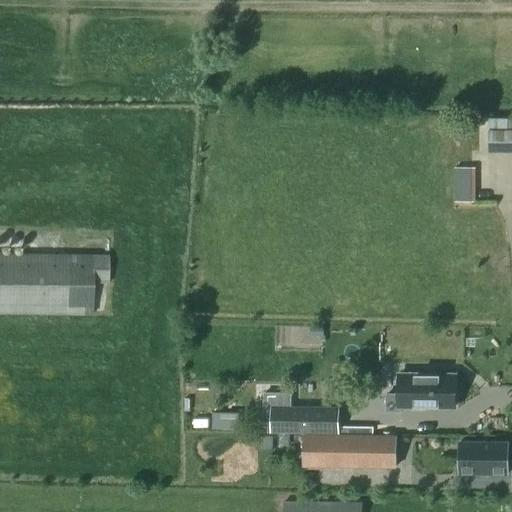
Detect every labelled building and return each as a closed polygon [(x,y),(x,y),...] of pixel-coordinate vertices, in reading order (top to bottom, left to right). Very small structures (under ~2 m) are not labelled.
[(511,118),(486,118),(485,152),(511,152),(511,118)] [(464,187),(465,157),(448,156),(447,187),(464,187)] [(0,252),(0,312),(92,312),(92,281),(108,281),(108,253),(0,252)] [(405,410),(459,410),(459,378),(403,378),(403,398),(391,398),(391,414),(405,414),(405,410)] [(207,408),(207,425),(230,424),(230,408),(207,408)] [(261,409),(260,433),(327,434),(327,410),(261,409)] [(423,427),(477,428),(478,413),(424,411),(423,427)] [(395,437),(303,436),(302,466),(395,468),(395,437)] [(458,444),(458,476),(506,476),(506,444),(458,444)] [(281,502),(281,511),(358,511),(358,506),(328,505),(328,503),(281,502)]
